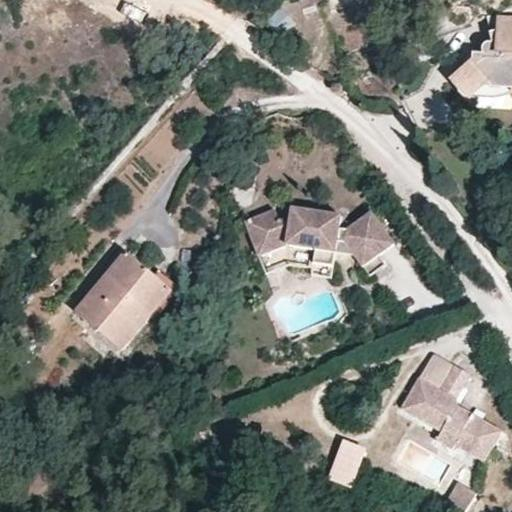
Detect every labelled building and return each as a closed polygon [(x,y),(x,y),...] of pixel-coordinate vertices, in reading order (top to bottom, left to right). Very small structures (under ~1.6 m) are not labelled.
[(511,8),(484,18),(488,33),(501,28),(502,20),(511,20),(511,8)] [(501,28),(488,33),(491,44),(486,44),(484,46),(482,48),(482,53),(472,53),(471,63),(452,78),(468,97),(479,90),(511,91),(511,90),(511,20),(502,20),(501,28)] [(104,59),(35,125),(61,152),(130,86),(104,59)] [(312,261),(334,265),(338,250),(340,241),(346,241),(354,252),(369,272),(385,262),(379,254),(395,242),(373,210),(350,227),(341,226),(342,217),(293,207),(290,217),(279,216),(275,207),(246,219),(258,251),(285,244),(312,249),(312,261)] [(340,241),(338,250),(354,252),(346,241),(340,241)] [(126,263),(130,258),(124,253),(74,312),(120,350),(151,313),(147,310),(164,286),(138,264),(134,269),(126,263)] [(138,264),(130,258),(126,263),(134,269),(138,264)] [(332,277),(334,265),(312,261),(312,273),(332,277)] [(147,310),(151,313),(169,290),(164,286),(147,310)] [(483,447),(488,449),(499,431),(455,405),(454,399),(468,374),(452,365),(439,386),(418,374),(399,407),(437,431),(433,440),(447,448),(451,445),(468,454),(472,449),(483,447)] [(327,476),(348,484),(362,447),(341,439),(327,476)] [(481,462),(488,449),(483,447),(472,449),(468,454),(481,462)] [(463,511),(474,496),(460,486),(447,505),(444,504),(439,510),(441,511),(463,511)]
